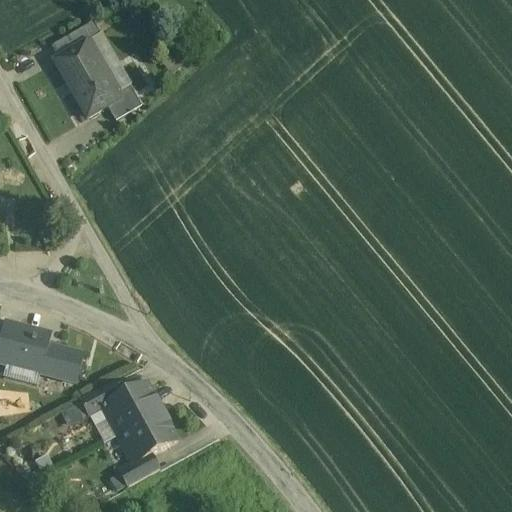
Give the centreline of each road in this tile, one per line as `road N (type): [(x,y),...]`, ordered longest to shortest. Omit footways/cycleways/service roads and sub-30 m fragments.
road 1 (unclassified): [(151,351),(223,415),(302,511)]
road 2 (unclassified): [(86,233),(0,83)]
road 3 (unclassified): [(29,290),(151,351)]
road 4 (unclassified): [(151,351),(86,233)]
